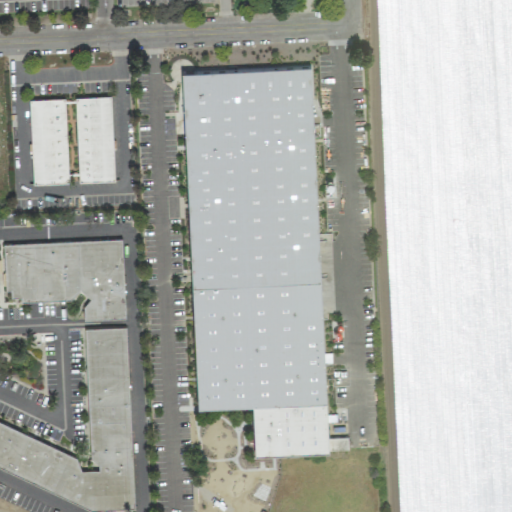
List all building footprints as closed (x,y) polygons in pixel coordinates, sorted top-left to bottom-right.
[(182,70),(195,406),(252,404),(253,453),(347,449),(347,436),(326,437),(311,65),(182,70)] [(74,96),(77,181),(113,179),(110,95),(74,96)] [(65,97),(29,98),(31,183),(67,182),(65,97)] [(124,318),(121,238),(4,242),(6,297),(20,296),(20,299),(83,297),(84,319),(124,318)] [(133,508),(125,326),(84,327),(89,458),(97,461),(97,468),(78,469),(77,451),(0,420),(0,465),(111,509),(133,508)]
